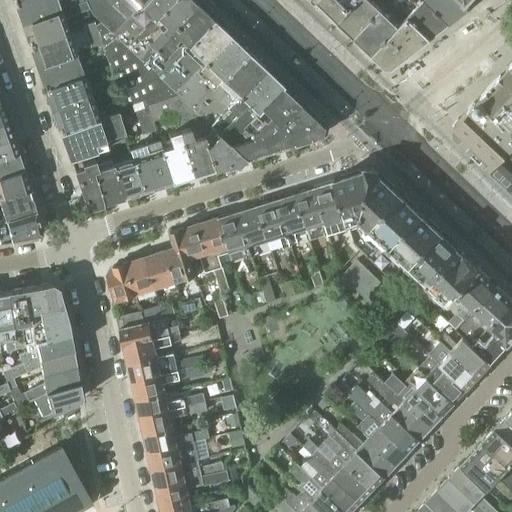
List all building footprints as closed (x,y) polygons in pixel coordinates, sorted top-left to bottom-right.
[(16,0),(14,1),(21,23),(85,1),(84,0),(58,0),(56,1),(56,0),(16,0)] [(90,14),(96,19),(113,0),(84,0),(85,1),(88,9),(90,14)] [(113,0),(96,19),(99,22),(112,33),(130,13),(143,0),(113,0)] [(143,0),(130,13),(112,33),(126,46),(145,26),(170,0),(143,0)] [(170,0),(145,26),(126,46),(142,61),(196,3),(193,0),(170,0)] [(317,0),(337,19),(355,0),(317,0)] [(355,0),(337,19),(354,35),(381,7),(372,0),(355,0)] [(354,35),(372,52),(408,14),(393,0),(386,0),(381,7),(354,35)] [(414,0),(418,4),(409,15),(431,36),(449,22),(425,0),(408,0),(411,2),(412,0),(414,0)] [(425,0),(449,22),(469,6),(465,2),(462,0),(425,0)] [(21,23),(29,45),(67,31),(62,17),(88,9),(85,1),(21,23)] [(196,3),(142,61),(157,76),(212,18),(196,3)] [(408,14),(372,52),(374,53),(385,64),(385,65),(386,65),(393,66),(394,65),(406,55),(407,55),(408,54),(431,36),(409,15),(408,14)] [(157,76),(175,92),(183,86),(182,84),(230,35),(212,18),(157,76)] [(60,131),(63,141),(121,123),(120,120),(133,116),(149,112),(146,104),(153,102),(165,99),(177,95),(175,92),(157,76),(142,61),(126,46),(112,33),(99,22),(95,25),(99,37),(101,43),(104,51),(108,65),(112,75),(121,101),(124,109),(110,113),(97,118),(60,131)] [(29,45),(36,65),(74,52),(67,31),(29,45)] [(175,92),(177,95),(192,109),(247,51),(230,35),(182,84),(183,86),(175,92)] [(91,46),(101,43),(99,37),(89,40),(91,46)] [(104,51),(101,43),(91,46),(94,54),(104,51)] [(247,51),(192,109),(209,125),(265,68),(247,51)] [(36,65),(44,87),(82,74),(74,52),(36,65)] [(476,100),(476,102),(511,135),(511,61),(479,97),(479,98),(478,99),(477,99),(476,100)] [(265,68),(209,125),(227,142),(242,126),(282,84),(265,68)] [(44,87),(52,109),(90,96),(82,74),(44,87)] [(267,131),(300,101),(282,84),(242,126),(254,137),(267,131)] [(177,95),(165,99),(202,135),(201,135),(204,137),(213,168),(230,162),(235,163),(236,163),(240,159),(244,158),(227,142),(209,125),(192,109),(177,95)] [(52,109),(60,131),(97,118),(90,96),(52,109)] [(165,99),(153,102),(165,116),(178,130),(192,174),(213,168),(204,137),(201,135),(202,135),(165,99)] [(107,106),(110,113),(124,109),(121,101),(107,106)] [(227,142),(244,158),(322,134),(322,133),(323,133),(322,132),(321,131),(322,126),(324,126),(324,125),(324,124),(300,101),(267,131),(254,137),(242,126),(227,142)] [(146,104),(149,112),(151,121),(165,116),(153,102),(146,104)] [(511,143),(511,135),(476,102),(475,102),(454,124),(454,130),(491,165),(511,143)] [(153,129),(151,121),(149,112),(133,116),(134,121),(138,120),(143,134),(150,132),(150,130),(153,129)] [(0,139),(10,136),(5,120),(0,121),(0,139)] [(69,158),(88,152),(107,146),(127,140),(124,132),(121,123),(63,141),(69,158)] [(160,147),(170,181),(192,174),(178,130),(166,133),(169,140),(158,143),(160,147)] [(0,158),(16,152),(10,136),(0,139),(0,158)] [(127,149),(130,157),(131,157),(141,190),(170,181),(160,147),(158,143),(157,140),(127,149)] [(503,176),(511,184),(511,182),(511,143),(491,165),(494,167),(493,171),(499,176),(503,176)] [(0,176),(22,169),(16,152),(0,158),(0,176)] [(90,159),(88,152),(69,158),(73,170),(86,207),(122,196),(111,163),(110,158),(95,162),(93,158),(90,159)] [(131,157),(130,157),(111,163),(122,196),(141,190),(131,157)] [(362,222),(364,219),(372,168),(333,180),(345,221),(349,220),(350,223),(360,220),(362,222)] [(364,219),(374,229),(403,198),(372,168),(364,219)] [(19,191),(28,188),(22,169),(0,176),(0,195),(18,189),(19,191)] [(347,227),(345,221),(333,180),(315,186),(318,197),(316,198),(320,210),(324,209),(328,221),(326,222),(332,243),(339,239),(336,230),(347,227)] [(335,253),(332,243),(326,222),(328,221),(324,209),(320,210),(316,198),(318,197),(315,186),(314,186),(313,187),(314,189),(308,191),(305,189),(299,191),(297,194),(296,194),(306,228),(309,237),(320,234),(324,247),(322,248),(326,257),(335,253)] [(0,208),(2,216),(4,220),(34,211),(28,188),(19,191),(18,189),(0,195),(0,208)] [(294,232),(306,228),(296,194),(294,195),(291,194),(285,196),(283,198),(277,200),(280,209),(278,210),(282,221),(285,220),(289,233),(287,233),(291,244),(297,242),(294,232)] [(374,229),(394,247),(423,216),(403,198),(374,229)] [(282,247),(291,244),(287,233),(289,233),(285,220),(282,221),(278,210),(280,209),(277,200),(269,203),(267,201),(260,203),(257,207),(268,240),(270,249),(282,245),(282,247)] [(256,244),(268,240),(257,207),(256,207),(253,206),(246,207),(245,210),(239,212),(241,221),(239,221),(243,233),(246,232),(250,245),(249,245),(252,257),(259,255),(256,244)] [(0,243),(37,237),(40,229),(34,211),(4,220),(0,221),(0,243)] [(254,262),(252,257),(249,245),(250,245),(246,232),(243,233),(239,221),(241,221),(239,212),(231,215),(228,213),(218,217),(227,247),(229,252),(241,249),(244,259),(246,265),(254,262)] [(394,247),(415,267),(444,236),(423,216),(394,247)] [(217,250),(227,247),(218,217),(199,222),(213,269),(220,292),(229,290),(221,266),(222,266),(217,250)] [(205,271),(213,269),(199,222),(180,228),(190,259),(201,255),(205,271)] [(195,276),(190,259),(180,228),(170,232),(174,247),(165,250),(175,282),(185,279),(194,277),(194,276),(195,276)] [(415,267),(432,283),(461,252),(444,236),(415,267)] [(171,283),(175,282),(165,250),(147,255),(157,288),(164,286),(168,287),(171,283)] [(451,300),(454,296),(479,269),(461,252),(432,283),(451,300)] [(147,291),(157,288),(147,255),(126,262),(136,294),(140,293),(144,295),(147,291)] [(341,275),(378,311),(394,295),(357,259),(341,275)] [(135,295),(136,294),(126,262),(113,266),(113,267),(111,267),(108,274),(108,275),(107,276),(115,301),(125,298),(128,299),(131,296),(135,295)] [(458,315),(464,320),(496,285),(479,269),(454,296),(465,307),(458,315)] [(266,278),(259,280),(267,303),(274,301),(266,278)] [(283,283),(287,296),(303,291),(299,278),(283,283)] [(23,288),(29,322),(63,311),(56,287),(57,287),(50,283),(23,288)] [(455,329),(463,337),(472,345),(511,302),(511,299),(497,285),(496,285),(464,320),(461,323),(455,329)] [(15,340),(16,349),(24,346),(21,324),(29,322),(23,288),(6,291),(13,325),(12,325),(13,336),(9,336),(10,341),(15,340)] [(266,303),(262,290),(253,292),(256,305),(266,303)] [(328,296),(339,309),(346,302),(336,290),(328,296)] [(6,291),(0,292),(0,342),(4,342),(5,347),(5,352),(16,349),(15,340),(10,341),(9,336),(13,336),(12,325),(13,325),(6,291)] [(182,302),(185,313),(199,308),(196,298),(182,302)] [(220,317),(227,315),(222,300),(215,302),(220,317)] [(511,302),(472,345),(491,362),(511,340),(511,302)] [(172,305),(163,308),(165,317),(175,315),(172,305)] [(162,306),(141,311),(145,322),(165,317),(163,308),(162,306)] [(29,322),(32,342),(68,331),(66,320),(63,311),(29,322)] [(145,322),(141,311),(129,315),(117,317),(119,328),(145,322)] [(450,325),(455,329),(461,323),(464,320),(458,315),(456,313),(447,322),(450,325)] [(119,328),(123,346),(179,333),(178,325),(168,328),(165,317),(145,322),(119,328)] [(391,341),(396,346),(408,333),(396,322),(385,335),(391,341)] [(18,357),(21,364),(31,360),(41,357),(71,348),(68,331),(32,342),(26,344),(25,344),(26,352),(17,354),(18,357)] [(437,337),(478,376),(491,362),(472,345),(463,337),(456,344),(442,331),(437,337)] [(123,346),(128,364),(157,357),(158,352),(155,350),(155,347),(171,343),(181,341),(179,333),(123,346)] [(443,357),(439,362),(467,388),(478,376),(437,337),(430,344),(443,357)] [(396,346),(391,341),(385,348),(394,356),(400,349),(396,346)] [(2,371),(6,383),(8,389),(14,386),(15,386),(12,378),(26,372),(26,371),(39,366),(41,373),(41,374),(74,365),(71,348),(41,357),(31,360),(21,364),(2,371)] [(173,354),(157,357),(128,364),(132,381),(202,365),(203,365),(200,356),(183,359),(183,361),(176,363),(173,354)] [(430,354),(419,367),(455,400),(467,388),(439,362),(430,354)] [(210,364),(203,365),(202,365),(204,372),(211,371),(210,364)] [(13,400),(15,407),(27,401),(31,398),(46,391),(77,381),(74,365),(41,374),(43,384),(18,396),(14,386),(8,389),(8,390),(13,400)] [(132,381),(135,398),(165,392),(166,388),(163,385),(163,383),(179,379),(179,378),(204,372),(202,365),(132,381)] [(407,378),(407,379),(443,413),(455,400),(419,367),(407,378)] [(397,405),(391,411),(420,438),(431,425),(386,383),(383,381),(378,376),(374,372),(367,380),(393,405),(394,403),(397,405)] [(443,413),(407,379),(406,379),(409,382),(406,385),(392,372),(391,372),(393,373),(385,382),(383,380),(383,381),(386,383),(431,425),(443,413)] [(46,391),(31,398),(41,417),(50,412),(57,409),(61,417),(70,411),(76,408),(73,401),(78,399),(78,398),(80,395),(77,381),(46,391)] [(0,394),(8,390),(8,389),(6,383),(0,385),(0,394)] [(348,393),(356,401),(408,450),(420,438),(391,411),(370,390),(366,393),(357,384),(348,393)] [(135,398),(139,416),(203,402),(205,401),(203,394),(184,398),(167,402),(165,392),(135,398)] [(221,398),(223,409),(236,406),(234,395),(221,398)] [(0,419),(17,411),(15,407),(13,400),(12,402),(0,407),(0,419)] [(207,410),(205,401),(203,402),(139,416),(143,433),(173,427),(171,418),(187,414),(207,410)] [(373,430),(368,436),(396,462),(408,450),(356,401),(349,408),(373,430)] [(307,416),(314,422),(320,415),(314,409),(307,416)] [(25,430),(24,429),(23,426),(17,411),(0,419),(0,438),(9,434),(6,426),(10,424),(13,431),(15,434),(24,430),(25,430)] [(238,412),(237,413),(227,415),(230,428),(240,426),(238,412)] [(511,421),(507,416),(495,428),(511,444),(511,421)] [(342,424),(336,430),(384,475),(396,462),(368,436),(362,442),(342,424)] [(147,451),(195,440),(209,437),(207,429),(175,436),(173,427),(143,433),(147,451)] [(243,428),(231,429),(233,444),(245,442),(243,428)] [(511,444),(495,428),(484,440),(510,465),(511,466),(511,444)] [(336,430),(324,442),(372,488),(384,475),(336,430)] [(284,441),(290,448),(297,440),(291,434),(284,441)] [(308,450),(313,456),(361,500),(372,488),(324,442),(318,448),(314,444),(308,439),(303,446),(308,450)] [(147,451),(151,468),(197,458),(199,458),(195,440),(147,451)] [(511,490),(511,466),(510,465),(484,440),(472,452),(511,490)] [(0,477),(0,511),(70,511),(89,502),(59,445),(0,477)] [(493,483),(510,499),(511,496),(511,490),(472,452),(461,464),(487,490),(493,483)] [(318,472),(313,478),(349,511),(361,500),(313,456),(307,462),(312,467),(318,472)] [(197,458),(151,468),(155,486),(224,471),(222,461),(199,467),(197,458)] [(300,490),(300,491),(322,511),(349,511),(313,478),(296,463),(289,471),(305,485),(300,490)] [(461,464),(450,476),(485,511),(497,511),(493,507),(481,496),(487,490),(461,464)] [(155,486),(159,504),(189,497),(187,488),(203,485),(228,479),(226,470),(224,471),(155,486)] [(485,511),(450,476),(438,489),(461,511),(465,511),(470,508),(473,511),(485,511)] [(273,488),(281,495),(283,497),(299,511),(322,511),(300,491),(296,496),(292,492),(291,493),(279,482),(273,488)] [(249,499),(248,500),(256,507),(262,501),(248,488),(249,499)] [(461,511),(438,489),(426,501),(437,511),(461,511)] [(159,504),(161,511),(202,511),(230,506),(228,499),(224,499),(208,503),(191,507),(189,497),(159,504)] [(299,511),(283,497),(278,503),(272,509),(273,511),(274,511),(299,511)] [(437,511),(426,501),(415,511),(437,511)]
